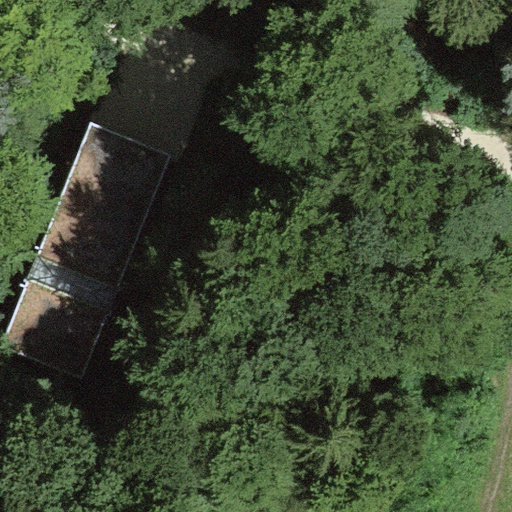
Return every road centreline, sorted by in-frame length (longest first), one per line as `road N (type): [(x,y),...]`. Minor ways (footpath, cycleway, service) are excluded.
road 1 (track): [(109,0),(511,154)]
road 2 (track): [(511,354),(482,511)]
